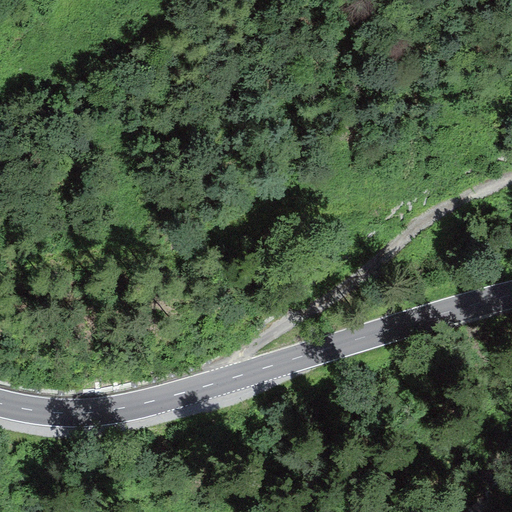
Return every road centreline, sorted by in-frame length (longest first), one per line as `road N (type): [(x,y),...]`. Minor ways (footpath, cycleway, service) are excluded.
road 1 (tertiary): [(511,298),(112,411),(0,403)]
road 2 (track): [(174,395),(511,180)]
